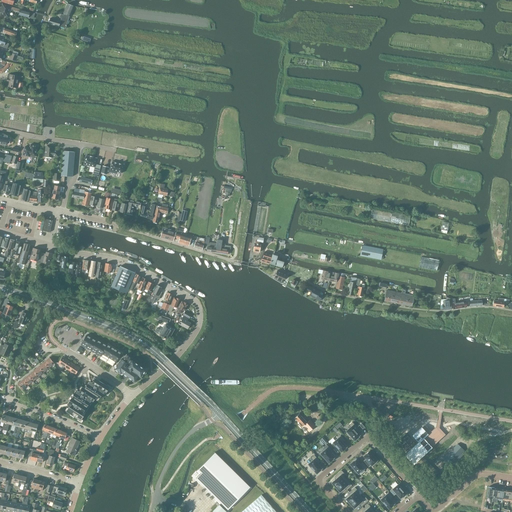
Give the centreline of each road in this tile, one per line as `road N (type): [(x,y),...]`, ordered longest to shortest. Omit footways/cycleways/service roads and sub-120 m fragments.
road 1 (residential): [(132,396),(191,338),(198,306),(122,261),(50,245)]
road 2 (tertiary): [(219,413),(135,338),(0,288)]
road 3 (residential): [(511,422),(327,391)]
road 4 (tertiary): [(308,511),(219,413)]
road 5 (unclassified): [(219,413),(176,447),(151,511)]
